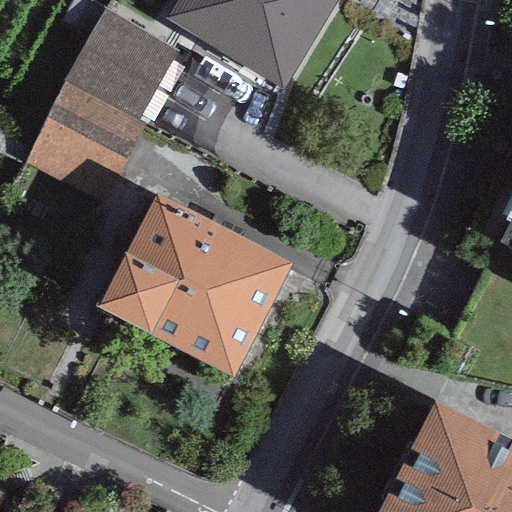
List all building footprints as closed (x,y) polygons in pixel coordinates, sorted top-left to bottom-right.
[(173,0),(165,14),(282,84),(332,0),(173,0)] [(178,48),(102,7),(66,74),(142,115),(178,48)] [(140,115),(63,77),(23,156),(101,194),(140,115)] [(291,257),(156,187),(97,299),(233,369),(291,257)] [(511,511),(511,430),(435,391),(373,511),(511,511)]
